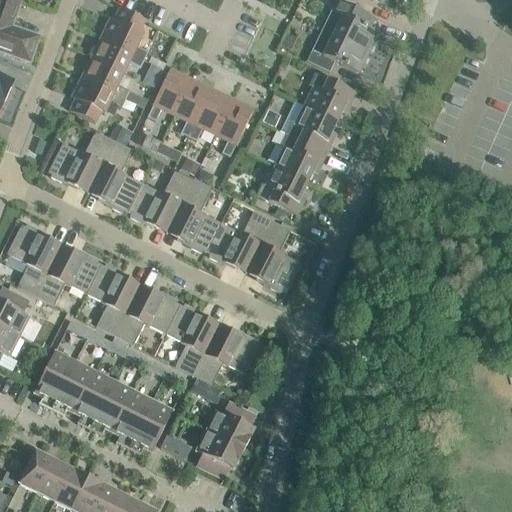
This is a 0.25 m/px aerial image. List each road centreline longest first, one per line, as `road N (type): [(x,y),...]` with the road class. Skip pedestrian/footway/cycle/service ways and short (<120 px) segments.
road 1 (residential): [(302,334),(429,0)]
road 2 (residential): [(302,334),(6,184)]
road 3 (residential): [(200,511),(0,409)]
road 4 (residential): [(6,184),(73,0)]
road 5 (residential): [(266,511),(302,334)]
